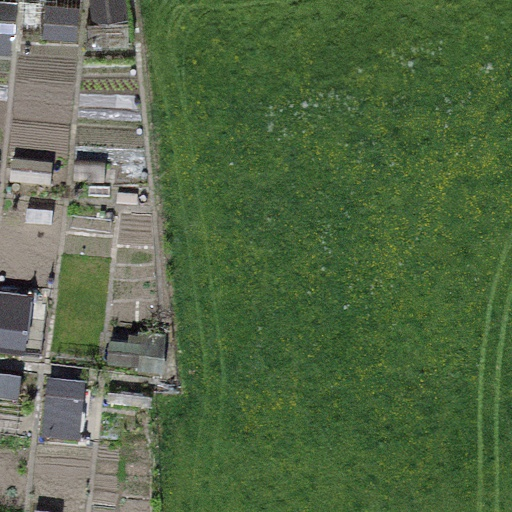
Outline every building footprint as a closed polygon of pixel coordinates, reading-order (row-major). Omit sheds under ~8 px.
[(0,0),(0,23),(16,24),(17,0),(0,0)] [(47,0),(46,0),(45,31),(73,32),(75,2),(47,0)] [(89,0),(92,21),(124,18),(122,0),(89,0)] [(50,185),(51,162),(11,159),(10,181),(50,185)] [(0,290),(0,351),(24,354),(32,295),(0,290)] [(110,338),(107,366),(161,373),(165,335),(139,333),(138,342),(110,338)] [(0,374),(0,406),(27,408),(29,376),(0,374)] [(45,377),(40,436),(79,439),(84,380),(45,377)]
